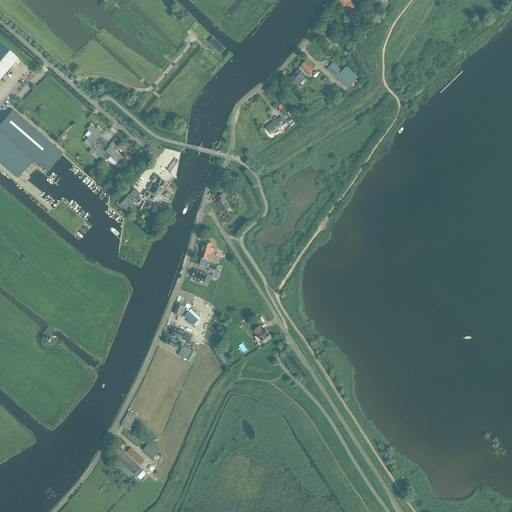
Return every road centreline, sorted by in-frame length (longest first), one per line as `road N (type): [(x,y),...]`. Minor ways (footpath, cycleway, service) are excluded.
road 1 (unclassified): [(400,511),(203,204)]
road 2 (unknown): [(412,0),(382,59),(398,114),(276,299)]
road 3 (residential): [(54,511),(99,455),(140,377),(203,204)]
road 4 (unknown): [(413,511),(276,299)]
road 5 (residential): [(203,204),(231,151),(235,109),(303,45),(329,0)]
road 6 (residential): [(157,161),(0,20)]
road 7 (track): [(72,85),(100,77),(147,90),(194,38)]
road 8 (unknown): [(276,299),(244,240),(269,211),(260,176)]
